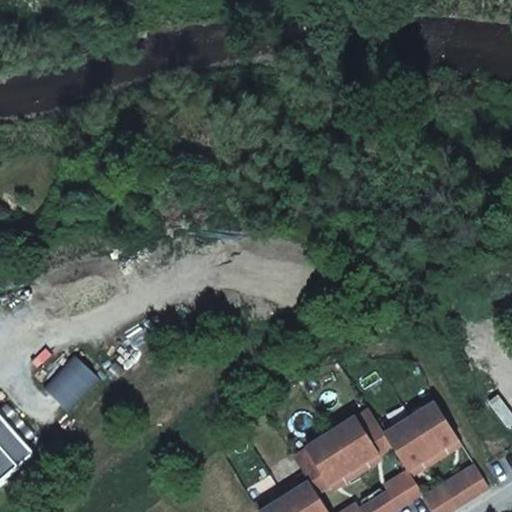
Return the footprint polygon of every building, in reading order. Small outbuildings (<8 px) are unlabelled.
[(396,447),(411,472),(412,473),(425,465),(428,470),(454,453),(451,449),(463,442),(434,396),(426,401),(431,410),(398,431),(392,422),(383,427),(396,447)] [(307,475),(320,495),(332,487),(346,478),(348,483),(374,467),(371,462),(384,455),(396,447),(383,427),(373,410),(297,458),(307,475)] [(0,486),(36,455),(0,414),(0,486)] [(465,446),(463,442),(451,449),(454,453),(465,446)] [(371,462),(374,467),(386,459),(384,455),(371,462)] [(412,473),(415,478),(428,470),(425,465),(412,473)] [(469,503),(492,489),(477,465),(455,479),(469,503)] [(392,492),(402,508),(425,494),(415,478),(412,473),(411,472),(389,486),(392,492)] [(330,511),(320,495),(307,475),(299,480),(305,489),(273,509),(267,500),(258,506),(262,511),(330,511)] [(346,478),(332,487),(335,491),(348,483),(346,478)] [(464,506),(469,503),(455,479),(450,483),(464,506)] [(427,497),(436,511),(454,511),(464,506),(450,483),(427,497)] [(363,510),(364,511),(396,511),(402,508),(392,492),(363,510)]
